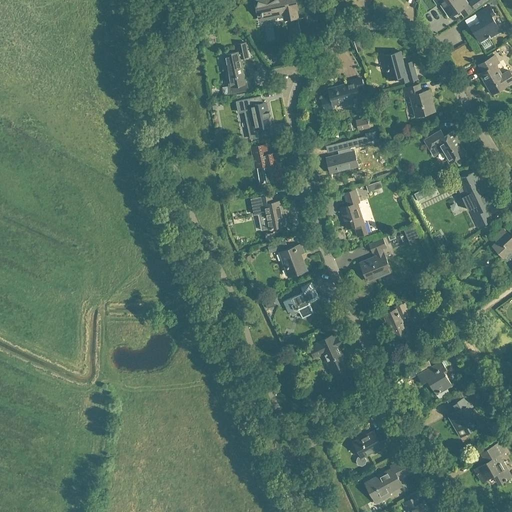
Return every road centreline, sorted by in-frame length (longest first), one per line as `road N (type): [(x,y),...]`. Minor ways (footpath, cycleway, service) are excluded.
road 1 (unclassified): [(390,398),(307,195),(291,121),(301,77),(347,32),(416,29),(511,177)]
road 2 (tertiary): [(278,459),(173,216),(156,158),(150,0)]
road 3 (unclassified): [(390,398),(461,511)]
road 4 (unclassified): [(278,459),(390,398)]
